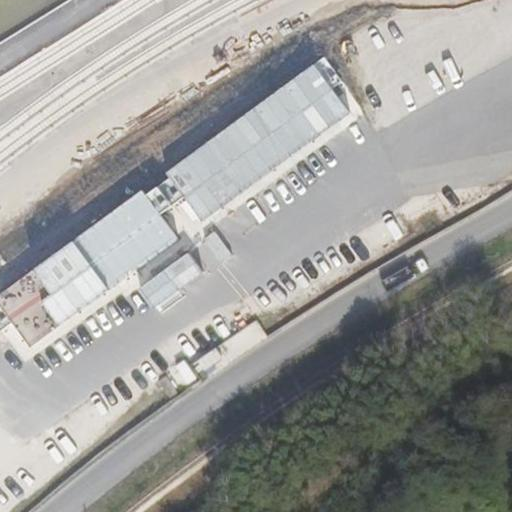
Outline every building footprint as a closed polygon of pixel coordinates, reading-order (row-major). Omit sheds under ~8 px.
[(315,64),(167,175),(171,179),(184,197),(203,222),(351,110),(315,64)] [(184,197),(171,179),(149,196),(162,214),(184,197)] [(143,189),(0,296),(0,301),(34,346),(179,237),(162,214),(149,196),(143,189)] [(213,233),(206,239),(223,262),(230,256),(213,233)] [(191,252),(142,285),(155,305),(204,272),(191,252)] [(269,335),(257,320),(221,347),(232,363),(269,335)] [(222,359),(216,350),(193,365),(199,375),(222,359)] [(196,379),(184,362),(169,373),(181,390),(196,379)] [(178,393),(165,376),(157,383),(170,400),(178,393)]
